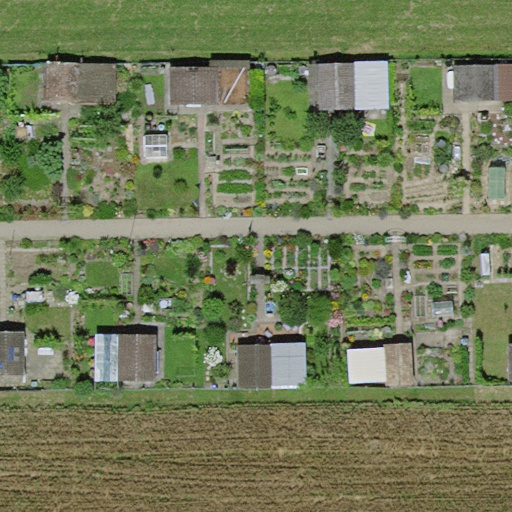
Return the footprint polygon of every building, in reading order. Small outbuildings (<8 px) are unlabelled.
[(78,63),(45,62),(44,101),(77,102),(78,63)] [(354,64),(318,65),(319,110),(355,110),(354,64)] [(498,65),(453,67),(454,101),(499,100),(498,65)] [(219,67),(168,67),(169,105),(219,105),(219,67)] [(24,333),(0,333),(0,378),(24,378),(24,333)] [(154,335),(118,336),(118,380),(155,379),(154,335)] [(305,344),(239,346),(240,389),(307,387),(305,344)] [(385,350),(349,353),(351,383),(384,380),(384,389),(415,387),(412,344),(385,346),(385,350)]
